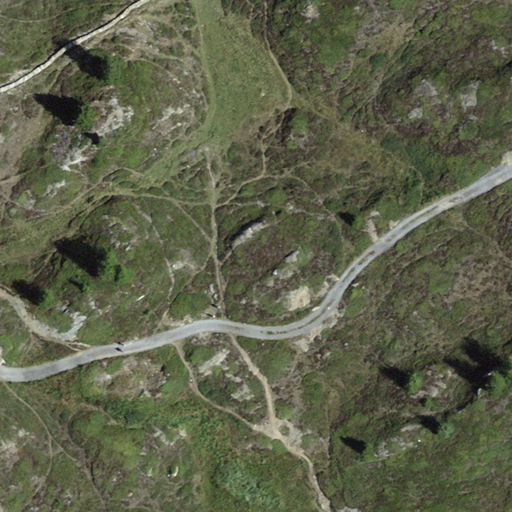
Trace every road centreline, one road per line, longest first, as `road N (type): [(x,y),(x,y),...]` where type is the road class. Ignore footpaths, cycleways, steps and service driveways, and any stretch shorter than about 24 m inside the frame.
road 1 (track): [(511,171),(404,228),(319,317),(282,332),(222,327)]
road 2 (track): [(222,327),(15,378),(0,372)]
